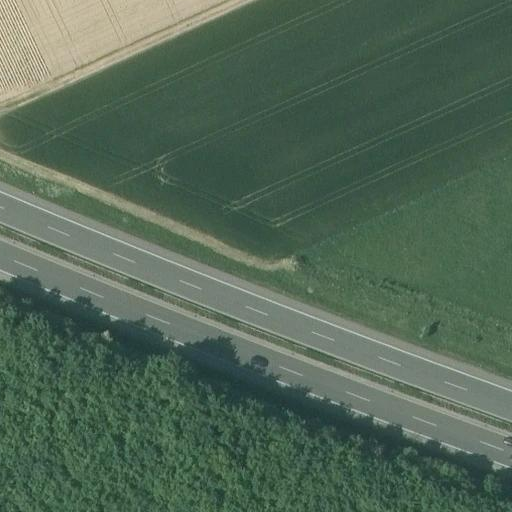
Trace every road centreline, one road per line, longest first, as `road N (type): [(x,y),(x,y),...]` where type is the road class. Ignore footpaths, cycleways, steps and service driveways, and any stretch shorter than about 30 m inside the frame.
road 1 (motorway): [(511,412),(0,207)]
road 2 (motorway): [(0,257),(511,459)]
road 3 (track): [(247,0),(0,112)]
